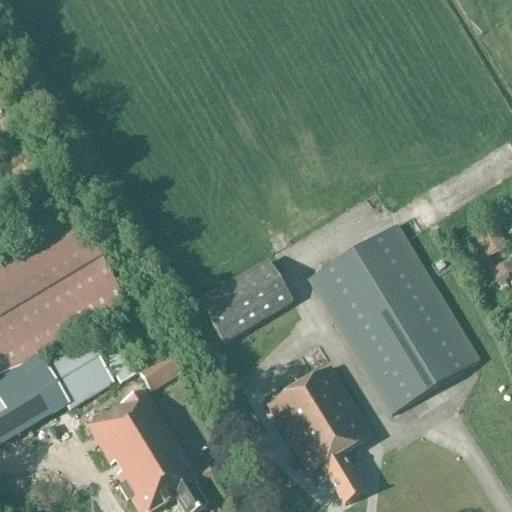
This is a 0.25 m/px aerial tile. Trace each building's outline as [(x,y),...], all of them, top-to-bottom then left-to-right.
[(41,369),(36,361),(126,307),(75,221),(0,266),(0,447),(65,408),(68,415),(114,387),(87,341),(41,369)] [(391,419),(479,365),(397,230),(309,284),(391,419)] [(511,261),(489,273),(498,289),(511,280),(511,261)] [(446,268),(441,262),(435,267),(440,273),(446,268)] [(198,306),(223,347),(291,306),(267,265),(198,306)] [(135,378),(109,337),(94,347),(120,387),(135,378)] [(137,375),(150,397),(181,378),(168,356),(137,375)] [(344,508),(363,497),(340,459),(372,439),(330,372),(268,410),(309,478),(321,471),(344,508)] [(144,393),(119,409),(86,429),(135,511),(156,511),(174,501),(180,511),(204,511),(207,511),(193,488),(195,486),(190,478),(194,476),(144,393)] [(263,435),(244,404),(227,415),(246,446),(263,435)] [(69,422),(52,434),(59,443),(76,431),(69,422)] [(208,471),(199,476),(205,486),(214,480),(208,471)]
